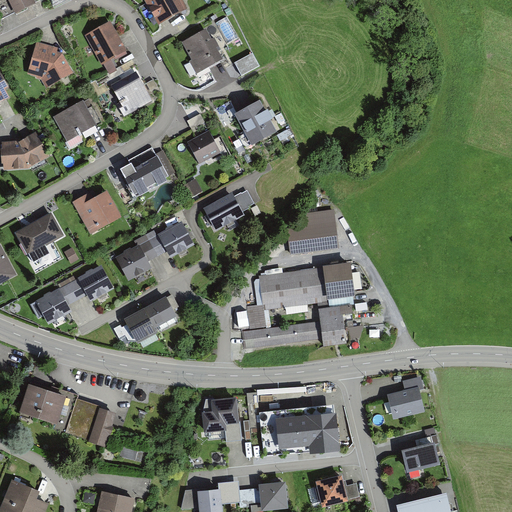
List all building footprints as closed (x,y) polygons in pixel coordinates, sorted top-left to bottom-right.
[(0,0),(0,1),(2,0),(6,0),(14,15),(36,4),(33,0),(0,0)] [(147,0),(163,27),(191,11),(185,0),(147,0)] [(89,37),(104,67),(131,53),(115,24),(89,37)] [(184,45),(200,75),(227,60),(211,31),(184,45)] [(45,80),(49,91),(77,76),(65,54),(57,59),(60,51),(42,45),(31,74),(45,80)] [(255,52),(236,61),(243,75),(262,66),(255,52)] [(0,66),(0,106),(16,98),(0,67),(0,66)] [(125,118),(155,104),(141,73),(110,87),(125,118)] [(235,113),(252,145),(279,130),(262,99),(235,113)] [(56,119),(68,143),(101,127),(89,103),(56,119)] [(188,143),(200,165),(223,153),(211,130),(188,143)] [(39,135),(25,143),(6,143),(7,172),(31,171),(53,158),(39,135)] [(225,154),(230,151),(223,136),(217,138),(225,154)] [(136,197),(172,178),(159,154),(123,174),(136,197)] [(92,192),(74,201),(91,234),(125,217),(111,190),(95,198),(92,192)] [(233,193),(204,210),(215,230),(245,214),(233,193)] [(294,230),(296,255),(342,251),(339,212),(312,215),(313,229),(294,230)] [(56,215),(21,233),(37,265),(54,256),(49,247),(68,238),(56,215)] [(151,261),(171,250),(174,257),(199,244),(186,221),(117,259),(129,280),(154,266),(151,261)] [(0,286),(19,277),(3,245),(0,246),(0,286)] [(74,247),(66,251),(73,263),(81,259),(74,247)] [(354,265),(261,278),(266,312),(358,299),(354,265)] [(75,314),(71,306),(91,295),(95,302),(117,290),(105,268),(39,304),(51,327),(75,314)] [(171,296),(149,309),(150,311),(128,324),(140,346),(185,319),(171,296)] [(345,308),(324,311),(328,342),(349,339),(345,308)] [(245,334),(247,351),(323,341),(321,324),(245,334)] [(404,381),(406,390),(387,395),(393,420),(429,411),(423,389),(425,389),(422,376),(404,381)] [(121,413),(81,400),(82,397),(71,393),(70,397),(33,385),(25,413),(59,423),(58,425),(72,430),(71,433),(95,440),(94,443),(110,448),(121,413)] [(241,389),(216,391),(218,408),(205,409),(206,424),(230,422),(229,414),(243,413),(241,389)] [(313,419),(280,422),(282,448),(315,445),(316,454),(346,452),(342,412),(313,415),(313,419)] [(406,452),(411,472),(446,464),(441,445),(406,452)] [(318,484),(324,506),(350,499),(344,476),(318,484)] [(42,501),(45,492),(16,481),(4,511),(48,511),(51,504),(42,501)] [(260,485),(262,511),(289,509),(286,482),(260,485)] [(201,508),(200,488),(185,489),(186,509),(201,508)] [(204,511),(224,511),(222,488),(202,490),(204,511)] [(102,511),(132,511),(135,499),(106,494),(102,511)] [(401,507),(401,511),(453,511),(450,496),(401,507)]
